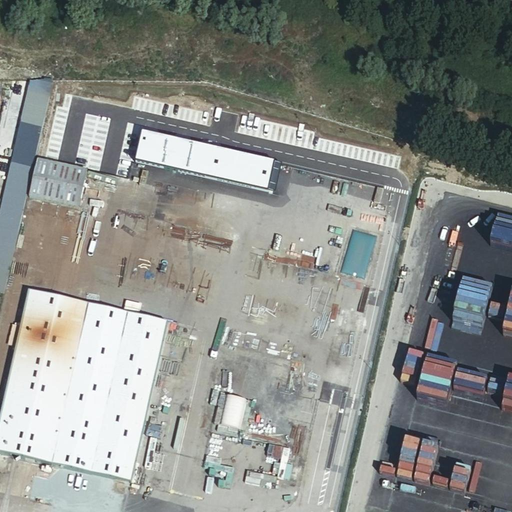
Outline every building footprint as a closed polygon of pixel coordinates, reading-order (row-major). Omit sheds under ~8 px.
[(52,83),(29,78),(0,206),(0,292),(4,294),(52,83)] [(275,165),(143,134),(136,164),(269,194),(275,165)] [(88,172),(38,161),(30,199),(80,210),(88,172)] [(276,196),(283,166),(275,165),(269,194),(276,196)] [(168,324),(139,317),(141,306),(127,302),(124,314),(30,293),(0,423),(0,454),(132,485),(168,324)]
